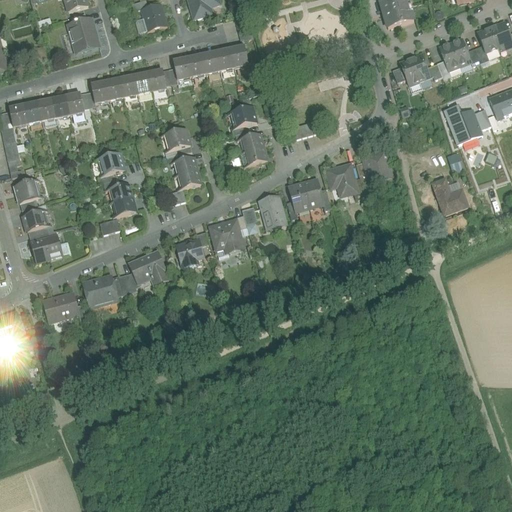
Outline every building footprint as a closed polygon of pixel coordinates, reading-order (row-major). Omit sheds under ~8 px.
[(64,0),(69,15),(88,9),(85,0),(64,0)] [(188,0),(191,8),(192,7),(196,21),(195,21),(195,22),(210,17),(208,10),(220,7),(217,0),(188,0)] [(385,0),(380,2),(384,17),(411,9),(410,4),(408,4),(407,0),(385,0)] [(146,3),(132,7),(135,15),(141,13),(149,11),(146,3)] [(149,11),(141,13),(148,35),(168,29),(162,7),(149,11)] [(411,9),(384,17),(388,31),(414,24),(411,14),(413,14),(411,9)] [(85,17),(72,21),(73,26),(87,22),(85,17)] [(73,26),(68,28),(76,55),(99,48),(92,21),(87,22),(73,26)] [(248,23),(237,26),(238,32),(250,29),(248,23)] [(505,26),(498,29),(497,28),(493,29),(493,30),(490,32),(498,51),(497,52),(498,54),(511,49),(511,45),(509,38),(505,26)] [(250,29),(238,32),(240,38),(251,35),(250,29)] [(490,32),(478,36),(483,49),(485,56),(486,56),(497,52),(498,51),(490,32)] [(251,35),(240,38),(241,44),(253,41),(251,35)] [(462,43),(451,47),(460,69),(470,65),(471,65),(467,55),(462,43)] [(460,69),(451,47),(440,51),(444,64),(448,74),(449,74),(460,69)] [(485,56),(483,49),(474,52),(480,67),(489,63),(486,56),(485,56)] [(44,50),(31,54),(35,67),(47,64),(44,50)] [(245,50),(231,53),(234,71),(249,68),(245,50)] [(0,53),(0,52),(0,76),(9,74),(3,52),(0,53)] [(474,52),(467,55),(471,65),(470,65),(472,70),(480,67),(474,52)] [(231,53),(216,56),(220,74),(234,71),(231,53)] [(216,56),(202,59),(206,77),(220,74),(216,56)] [(421,58),(411,62),(419,85),(430,81),(426,72),(421,58)] [(202,59),(188,62),(192,80),(206,77),(202,59)] [(188,62),(173,65),(175,72),(177,83),(178,83),(192,80),(188,62)] [(419,85),(411,62),(401,66),(402,70),(407,82),(409,89),(419,85)] [(444,64),(437,67),(442,80),(444,83),(452,80),(449,74),(448,74),(444,64)] [(437,67),(426,72),(430,81),(433,80),(435,83),(442,80),(437,67)] [(402,70),(393,74),(397,86),(407,82),(402,70)] [(175,72),(169,73),(172,88),(178,86),(178,83),(177,83),(175,72)] [(172,88),(169,73),(163,74),(166,89),(172,88)] [(163,74),(149,77),(152,95),(167,92),(166,89),(163,74)] [(149,77),(134,80),(138,98),(152,95),(149,77)] [(134,80),(120,83),(124,101),(138,98),(134,80)] [(120,83),(106,86),(110,104),(124,101),(120,83)] [(106,86),(91,89),(93,95),(95,107),(110,104),(106,86)] [(511,94),(503,98),(511,119),(511,118),(511,94)] [(93,95),(87,96),(90,111),(96,110),(95,107),(93,95)] [(87,96),(81,97),(84,112),(90,111),(87,96)] [(81,97),(67,100),(70,118),(85,115),(84,112),(81,97)] [(498,124),(511,119),(503,98),(490,103),(498,124)] [(67,100),(52,103),(56,121),(70,118),(67,100)] [(52,103),(38,106),(42,124),(56,121),(52,103)] [(38,106),(24,109),(28,127),(42,124),(38,106)] [(445,114),(459,148),(483,139),(481,134),(475,117),(473,113),(462,117),(459,108),(445,114)] [(24,109),(10,112),(10,115),(13,127),(13,130),(28,127),(24,109)] [(253,110),(233,116),(238,131),(245,129),(257,126),(253,110)] [(475,117),(481,134),(492,130),(488,121),(485,113),(475,117)] [(10,115),(4,116),(7,128),(13,127),(10,115)] [(494,119),(488,121),(492,130),(493,134),(499,132),(494,119)] [(316,124),(310,126),(314,137),(320,136),(316,124)] [(310,126),(304,127),(308,139),(314,137),(310,126)] [(7,128),(1,129),(2,135),(14,133),(13,130),(13,127),(7,128)] [(304,127),(299,129),(302,141),(308,139),(304,127)] [(238,131),(232,133),(234,138),(235,138),(247,135),(245,129),(238,131)] [(299,129),(293,131),(296,142),(302,141),(299,129)] [(186,132),(167,138),(171,154),(176,153),(191,149),(186,132)] [(14,133),(2,135),(3,141),(15,138),(14,133)] [(247,135),(235,138),(237,144),(243,143),(243,142),(248,140),(247,135)] [(248,140),(243,142),(243,143),(246,156),(264,151),(260,137),(248,140)] [(15,138),(3,141),(5,147),(16,144),(15,138)] [(16,144),(5,147),(6,153),(18,150),(16,144)] [(191,149),(176,153),(178,159),(180,158),(192,155),(191,149)] [(18,150),(6,153),(7,159),(19,156),(18,150)] [(246,156),(241,157),(244,168),(247,167),(248,170),(268,164),(264,151),(246,156)] [(387,153),(363,160),(365,165),(371,187),(383,183),(381,178),(393,175),(387,153)] [(19,156),(7,159),(8,164),(20,162),(19,156)] [(459,156),(454,157),(454,156),(451,157),(451,158),(447,159),(453,177),(464,173),(459,156)] [(120,157),(101,162),(106,179),(113,177),(125,174),(120,157)] [(177,166),(176,165),(182,164),(180,158),(178,159),(169,161),(171,168),(177,166)] [(182,164),(176,165),(177,166),(180,179),(198,174),(194,160),(182,164)] [(20,162),(8,164),(10,170),(17,169),(21,168),(20,162)] [(365,165),(356,168),(360,182),(362,189),(371,187),(365,165)] [(350,169),(327,175),(332,191),(339,189),(340,194),(347,192),(348,198),(354,196),(357,195),(354,183),(350,169)] [(18,174),(11,175),(12,181),(23,179),(22,173),(18,174)] [(198,174),(180,179),(184,192),(201,187),(198,174)] [(106,179),(98,181),(99,187),(103,186),(115,183),(113,177),(106,179)] [(360,182),(354,183),(357,195),(354,196),(357,203),(365,201),(362,189),(360,182)] [(462,193),(451,198),(445,182),(433,187),(444,219),(468,210),(462,193)] [(115,183),(103,186),(106,194),(111,193),(111,192),(117,190),(115,183)] [(317,184),(303,187),(310,211),(323,208),(324,208),(320,194),(317,184)] [(33,185),(15,190),(20,207),(38,202),(33,185)] [(117,190),(111,192),(111,193),(115,206),(132,201),(129,187),(117,190)] [(303,187),(289,191),(293,205),(296,215),(310,212),(303,187)] [(183,192),(177,194),(181,205),(186,204),(183,192)] [(326,192),(320,194),(324,208),(323,208),(325,214),(331,212),(326,192)] [(177,194),(172,196),(175,207),(181,205),(177,194)] [(172,196),(166,197),(169,209),(175,207),(172,196)] [(132,201),(115,206),(119,219),(136,214),(132,201)] [(279,201),(261,206),(267,231),(285,226),(279,201)] [(293,205),(287,206),(291,223),(298,221),(296,215),(293,205)] [(255,213),(243,216),(244,219),(246,228),(258,225),(255,213)] [(41,215),(24,220),(28,235),(48,230),(47,229),(46,229),(46,228),(45,228),(41,215)] [(235,221),(236,224),(239,234),(247,232),(246,228),(244,219),(235,221)] [(118,221),(112,223),(115,235),(121,233),(118,221)] [(115,235),(112,223),(106,225),(109,236),(115,235)] [(236,224),(211,231),(217,253),(227,250),(228,255),(244,251),(241,242),(239,234),(236,224)] [(109,236),(106,225),(100,226),(103,238),(109,236)] [(48,230),(28,235),(30,241),(49,235),(48,230)] [(247,232),(239,234),(241,242),(249,240),(247,232)] [(49,235),(30,241),(32,246),(51,241),(49,235)] [(206,235),(197,237),(198,243),(199,243),(201,249),(209,247),(206,235)] [(32,246),(31,246),(36,266),(63,258),(58,239),(51,241),(32,246)] [(198,243),(176,249),(183,274),(193,271),(195,267),(194,264),(204,261),(201,249),(199,243),(198,243)] [(157,255),(130,267),(135,279),(138,286),(151,281),(155,289),(169,283),(157,255)] [(132,278),(119,282),(124,299),(124,300),(137,294),(136,292),(140,290),(138,286),(135,279),(132,280),(132,278)] [(119,279),(112,281),(113,283),(117,300),(124,299),(119,282),(119,279)] [(113,283),(86,290),(92,315),(120,308),(117,300),(113,283)] [(74,296),(44,305),(49,326),(79,318),(77,309),(74,296)] [(83,308),(77,309),(79,318),(81,324),(87,323),(83,308)] [(17,316),(0,322),(0,344),(0,345),(1,344),(3,352),(27,342),(17,316)]
